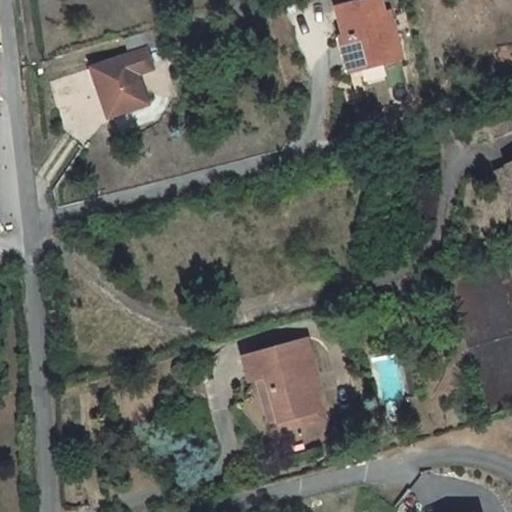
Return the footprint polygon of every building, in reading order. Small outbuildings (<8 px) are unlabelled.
[(354,32),(363,67),(404,56),(391,10),(385,12),(382,0),(359,0),(339,5),(346,33),(354,32)] [(128,40),(132,54),(133,56),(153,50),(166,46),(161,30),(128,40)] [(354,32),(346,33),(337,36),(346,71),(363,67),(354,32)] [(153,50),(133,56),(139,76),(159,70),(153,50)] [(139,76),(133,56),(132,54),(94,66),(110,117),(148,105),(139,76)] [(511,175),(493,184),(511,229),(511,175)] [(510,257),(511,255),(511,229),(493,184),(481,189),(510,257)] [(226,393),(233,392),(242,389),(255,434),(299,422),(306,420),(286,351),(219,370),(226,393)] [(385,367),(383,358),(376,360),(378,367),(385,367)] [(303,432),(299,422),(255,434),(242,389),(233,392),(249,448),(303,432)]
